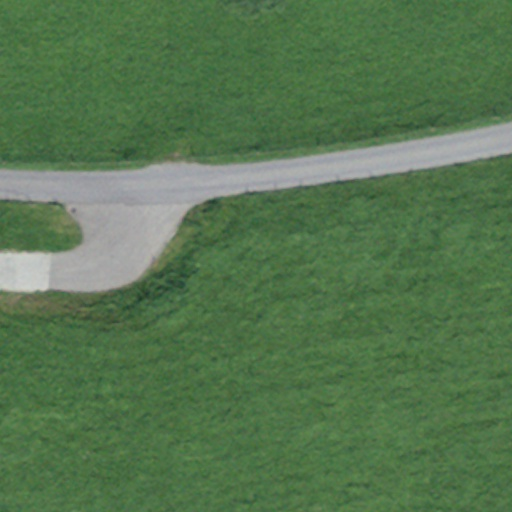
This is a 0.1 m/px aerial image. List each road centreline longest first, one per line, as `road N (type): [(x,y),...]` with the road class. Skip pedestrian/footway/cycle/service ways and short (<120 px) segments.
road 1 (unclassified): [(511,135),(428,155),(169,185),(0,184)]
road 2 (track): [(169,185),(112,256),(81,269),(0,273)]
